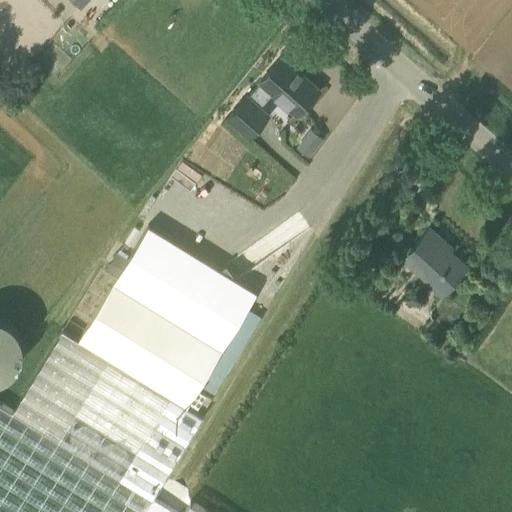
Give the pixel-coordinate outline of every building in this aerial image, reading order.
[(268,114),(260,107),(274,92),(298,113),(319,89),(282,56),(260,80),(261,81),(248,95),(247,95),(228,116),(249,135),(268,114)] [(296,144),(309,155),(324,136),(311,125),(296,144)] [(0,511),(142,511),(203,414),(187,404),(267,291),(151,217),(79,338),(63,328),(13,410),(0,401),(0,511)] [(455,277),(465,265),(440,243),(443,240),(429,228),(404,255),(442,290),(455,277)] [(0,365),(22,348),(0,319),(0,365)] [(197,403),(205,408),(211,398),(203,393),(197,403)] [(177,509),(184,498),(167,486),(160,496),(177,509)] [(209,511),(189,500),(181,511),(209,511)]
